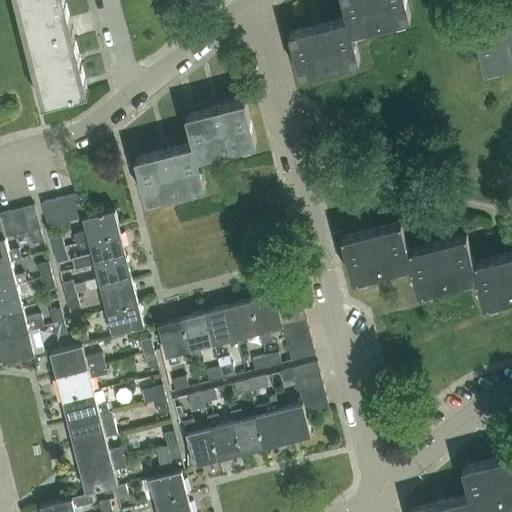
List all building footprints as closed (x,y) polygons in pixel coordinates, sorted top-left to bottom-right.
[(16,0),(26,39),(72,27),(64,0),(16,0)] [(352,32),(353,32),(410,17),(405,0),(342,0),(347,17),(348,17),(352,32)] [(360,60),(353,32),(352,32),(348,17),(347,17),(319,25),(290,32),(301,75),(360,60)] [(475,27),(485,69),(511,62),(511,17),(503,20),(475,27)] [(72,27),(26,39),(42,100),(41,101),(42,102),(88,90),(88,88),(87,89),(72,27)] [(198,156),(199,156),(257,141),(246,98),(216,106),(186,114),(194,142),(195,142),(198,156)] [(206,184),(199,156),(198,156),(195,142),(194,142),(165,149),(135,157),(146,199),(206,184)] [(82,216),(76,193),(75,193),(75,194),(66,196),(65,196),(71,219),(82,216)] [(71,219),(65,196),(64,196),(64,197),(54,199),(53,199),(59,222),(71,219)] [(59,222),(53,199),(52,199),(52,200),(43,202),(43,201),(42,202),(47,225),(59,222)] [(28,230),(29,230),(40,227),(34,203),(33,204),(33,205),(24,207),(24,206),(22,207),(28,230)] [(10,210),(11,210),(17,233),(28,230),(22,207),(12,210),(12,209),(10,209),(10,210)] [(82,216),(86,229),(73,232),(76,243),(89,240),(89,239),(121,231),(114,207),(82,216)] [(0,211),(0,216),(5,235),(17,233),(11,210),(10,210),(1,213),(0,212),(0,211)] [(5,235),(0,216),(0,261),(11,259),(22,257),(19,247),(9,249),(5,235)] [(353,279),(411,263),(412,263),(408,249),(408,248),(401,221),(371,228),(342,236),(353,279)] [(32,243),(44,240),(40,227),(29,230),(32,243)] [(89,239),(89,240),(92,251),(72,256),(75,267),(95,262),(127,254),(121,231),(89,239)] [(64,245),(61,233),(50,235),(54,248),(64,245)] [(418,291),(477,276),(473,262),(466,234),(436,241),(408,248),(408,249),(412,263),(411,263),(418,291)] [(54,248),(57,261),(67,258),(64,245),(54,248)] [(484,304),(511,296),(511,251),(501,254),(473,262),(477,276),(484,304)] [(95,262),(98,276),(84,279),(87,289),(100,285),(133,277),(127,254),(95,262)] [(0,286),(18,282),(27,280),(24,271),(15,273),(11,259),(0,261),(0,286)] [(38,263),(41,276),(52,273),(48,260),(38,263)] [(52,273),(41,276),(44,289),(55,287),(52,273)] [(139,300),(133,277),(100,285),(106,308),(139,300)] [(76,292),(73,279),(62,282),(66,294),(76,292)] [(0,286),(0,311),(23,305),(24,305),(18,282),(0,286)] [(66,294),(69,308),(80,305),(76,292),(66,294)] [(260,330),(263,343),(273,340),(270,327),(283,324),(280,312),(275,292),(251,298),(259,330),(260,330)] [(251,298),(228,304),(236,336),(238,343),(248,340),(246,333),(259,330),(251,298)] [(145,324),(139,300),(106,308),(113,332),(145,324)] [(205,310),(213,342),(236,336),(228,304),(205,310)] [(0,335),(29,328),(43,325),(40,313),(26,317),(23,305),(0,311),(0,335)] [(280,312),(283,324),(306,318),(306,317),(305,317),(303,308),(304,308),(303,306),(280,312)] [(50,309),(53,322),(63,319),(60,307),(50,309)] [(204,358),(202,351),(201,345),(213,342),(205,310),(182,316),(190,348),(193,361),(204,358)] [(158,322),(166,354),(169,363),(180,360),(177,351),(190,348),(182,316),(158,322)] [(307,319),(306,318),(283,324),(286,336),(309,329),(309,328),(308,329),(306,320),(307,319)] [(53,322),(56,336),(67,333),(63,319),(53,322)] [(74,329),(78,341),(88,338),(85,326),(74,329)] [(35,352),(29,328),(0,335),(0,347),(3,360),(35,352)] [(309,329),(286,336),(289,347),(312,341),(312,340),(311,340),(308,331),(310,331),(309,329)] [(140,339),(143,352),(154,350),(151,337),(140,339)] [(312,341),(289,347),(291,359),(315,353),(315,351),(314,351),(312,343),(313,342),(312,341)] [(82,342),(78,343),(50,350),(56,374),(105,362),(103,352),(85,356),(82,342)] [(147,365),(157,363),(154,350),(143,352),(147,365)] [(279,351),(266,355),(268,365),(281,362),(279,351)] [(229,355),(218,357),(221,366),(231,364),(229,355)] [(266,355),(252,358),(255,368),(268,365),(266,355)] [(317,360),(294,367),(297,378),(320,372),(320,371),(319,371),(316,362),(318,362),(317,360)] [(105,362),(56,374),(62,397),(94,389),(90,376),(108,372),(105,362)] [(221,366),(220,366),(222,377),(235,374),(232,363),(231,364),(221,366)] [(220,366),(206,370),(209,380),(222,377),(220,366)] [(297,378),(294,367),(280,370),(283,382),(297,378)] [(300,390),(323,384),(323,382),(322,382),(320,374),(320,372),(297,378),(300,390)] [(265,374),(247,378),(250,389),(268,384),(265,374)] [(172,379),(175,389),(188,386),(185,375),(172,379)] [(247,378),(234,382),(237,392),(250,389),(247,378)] [(152,386),(156,398),(166,396),(163,383),(152,386)] [(323,384),(300,390),(303,401),(326,395),(326,394),(325,394),(322,385),(324,385),(323,384)] [(214,388),(201,391),(204,401),(217,398),(214,388)] [(106,401),(97,403),(94,389),(62,397),(68,420),(109,410),(106,401)] [(204,401),(201,391),(187,394),(191,410),(205,406),(204,401)] [(270,402),(264,403),(254,406),(256,413),(264,444),(287,438),(279,407),(276,393),(269,395),(270,402)] [(303,401),(306,414),(330,408),(329,406),(328,406),(326,397),(327,396),(326,395),(303,401)] [(156,398),(159,412),(170,409),(166,396),(156,398)] [(311,432),(306,414),(303,401),(279,407),(287,438),(311,432)] [(231,410),(233,419),(241,450),(264,444),(256,413),(243,416),(241,408),(231,410)] [(113,409),(109,410),(68,420),(74,443),(105,435),(106,436),(118,432),(113,409)] [(233,419),(221,422),(218,411),(207,414),(210,425),(218,456),(241,450),(233,419)] [(183,419),(192,454),(194,463),(218,456),(210,425),(197,428),(194,416),(183,419)] [(164,432),(167,445),(178,442),(175,430),(164,432)] [(105,435),(74,443),(80,466),(123,454),(124,455),(129,454),(126,444),(109,448),(106,436),(105,435)] [(167,445),(171,459),(181,456),(178,442),(167,445)] [(474,508),(511,498),(511,453),(491,459),(462,466),(470,494),(474,508)] [(123,454),(80,466),(86,490),(91,488),(117,482),(114,468),(126,465),(124,455),(123,454)] [(181,468),(149,476),(155,500),(188,491),(181,468)] [(114,485),(118,499),(128,496),(125,482),(114,485)] [(94,501),(91,488),(86,490),(86,492),(40,504),(41,511),(76,511),(75,506),(94,501)] [(155,500),(158,511),(192,511),(188,491),(155,500)] [(470,494),(440,502),(412,509),(412,511),(475,511),(474,508),(470,494)] [(99,501),(101,511),(106,511),(112,511),(109,498),(99,501)]
